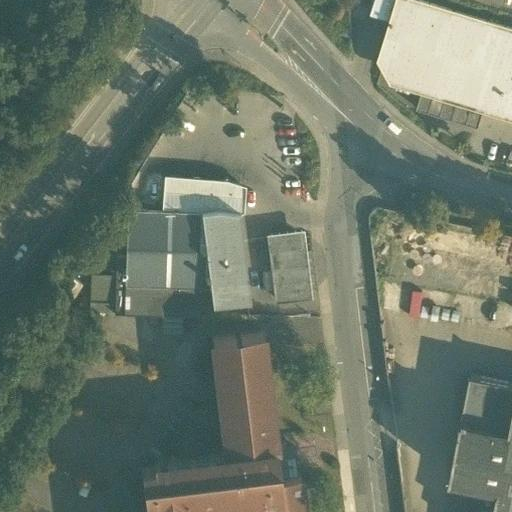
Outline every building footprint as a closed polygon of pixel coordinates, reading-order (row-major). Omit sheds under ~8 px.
[(390,19),(395,0),(374,0),(370,13),(390,19)] [(417,79),(422,89),(483,108),(511,116),(511,27),(422,0),(395,0),(390,19),(379,55),(386,70),(417,79)] [(478,126),(483,108),(422,89),(417,108),(478,126)] [(165,174),(165,177),(225,182),(244,186),(244,184),(226,178),(165,174)] [(165,177),(163,201),(242,208),(244,186),(225,182),(165,177)] [(163,201),(162,210),(201,212),(201,211),(217,209),(237,212),(237,211),(242,208),(163,201)] [(125,254),(125,281),(161,282),(210,283),(207,260),(236,256),(235,241),(205,244),(201,212),(162,210),(134,209),(126,222),(125,254)] [(201,212),(205,244),(235,241),(240,240),(237,212),(217,209),(201,211),(201,212)] [(406,227),(401,251),(428,257),(431,242),(455,248),(457,242),(473,246),(470,258),(511,267),(511,234),(424,216),(421,230),(406,227)] [(270,236),(277,298),(306,294),(299,232),(270,236)] [(114,310),(124,310),(125,281),(125,254),(116,254),(114,310)] [(210,283),(212,301),(247,297),(242,256),(236,256),(207,260),(210,283)] [(161,306),(161,282),(125,281),(124,310),(124,311),(160,312),(161,306)] [(161,306),(212,307),(212,301),(210,283),(161,282),(161,306)] [(450,318),(455,291),(421,285),(416,312),(450,318)] [(161,332),(181,332),(182,314),(162,313),(161,332)] [(148,323),(158,323),(158,315),(149,314),(148,323)] [(145,511),(196,511),(196,505),(251,499),(252,511),(303,511),(300,484),(303,480),(299,477),(298,470),(296,470),(295,463),(294,453),(286,454),(285,446),(276,447),(262,330),(211,336),(225,451),(169,458),(161,452),(154,459),(153,460),(154,465),(140,467),(145,511)] [(448,474),(478,480),(498,484),(492,511),(511,511),(511,381),(469,373),(464,395),(448,474)] [(314,442),(285,446),(286,454),(294,453),(295,463),(315,460),(314,442)] [(154,459),(161,452),(151,443),(144,452),(153,460),(154,459)] [(478,480),(471,511),(492,511),(498,484),(478,480)]
